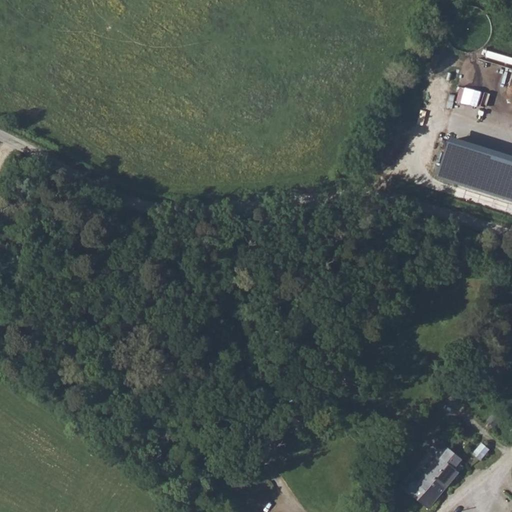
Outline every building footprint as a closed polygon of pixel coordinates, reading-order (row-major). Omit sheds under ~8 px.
[(511,155),(449,137),(437,177),(511,199),(511,155)] [(418,480),(409,492),(417,499),(428,487),(436,478),(448,463),(458,471),(463,465),(460,462),(461,460),(437,440),(427,451),(436,458),(418,480)] [(473,454),(480,460),(488,449),(482,443),(473,454)] [(448,463),(436,478),(446,486),(458,471),(448,463)] [(436,478),(428,487),(439,495),(446,486),(436,478)] [(428,487),(417,499),(429,508),(439,495),(428,487)]
